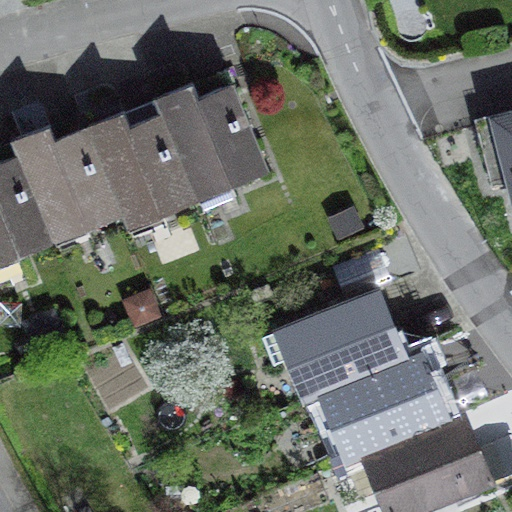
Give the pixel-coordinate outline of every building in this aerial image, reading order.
[(206,84),(166,101),(172,116),(210,204),(280,174),(243,87),(213,100),(206,84)] [(138,112),(96,129),(134,220),(140,234),(210,204),(172,116),(145,128),(138,112)] [(62,127),(24,144),(30,159),(68,248),(134,220),(96,129),(68,141),(62,127)] [(0,168),(0,276),(68,248),(30,159),(1,171),(0,168)] [(396,289),(291,329),(318,397),(332,392),(423,357),(396,289)] [(423,357),(332,392),(361,467),(378,460),(471,425),(441,350),(423,357)] [(471,425),(378,460),(398,511),(438,511),(509,485),(483,420),(471,425)]
